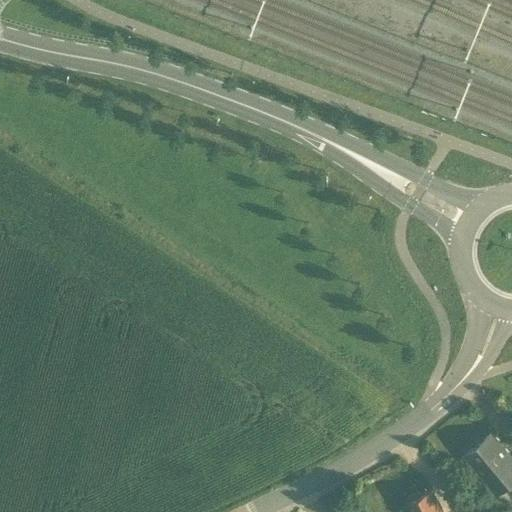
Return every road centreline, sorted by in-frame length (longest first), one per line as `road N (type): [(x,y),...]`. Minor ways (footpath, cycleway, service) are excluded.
road 1 (tertiary): [(0,38),(124,66),(274,118),(465,221)]
road 2 (unclassified): [(252,511),(385,442),(436,404)]
